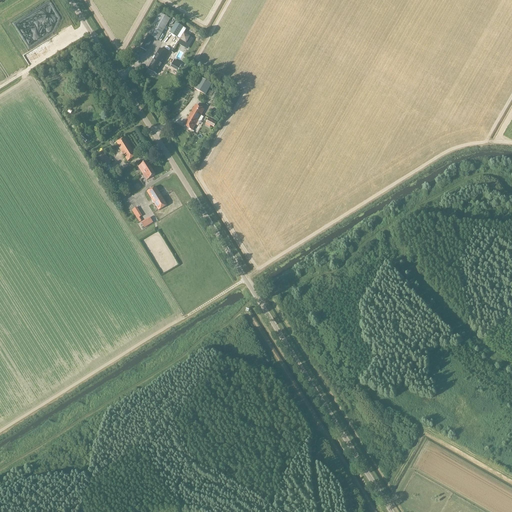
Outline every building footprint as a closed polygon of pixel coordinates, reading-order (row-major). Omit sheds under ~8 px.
[(158,41),(170,20),(159,14),(140,48),(146,52),(153,38),(158,41)] [(179,40),(183,33),(184,33),(186,29),(175,23),(169,34),(179,40)] [(183,33),(179,40),(186,44),(190,37),(183,33)] [(157,74),(168,54),(160,49),(148,69),(157,74)] [(177,71),(180,66),(173,62),(170,66),(175,69),(174,69),(177,71)] [(205,95),(211,84),(200,78),(194,88),(205,95)] [(192,131),(204,110),(195,105),(184,126),(192,131)] [(213,127),(216,123),(208,118),(206,122),(211,125),(210,126),(213,127)] [(128,162),(136,156),(124,138),(116,143),(128,162)] [(99,159),(104,167),(106,169),(112,165),(103,151),(97,155),(99,159)] [(143,173),(151,168),(146,162),(138,167),(141,171),(143,173)] [(151,168),(143,173),(145,177),(144,177),(147,180),(155,175),(151,168)] [(155,187),(147,192),(158,211),(167,205),(155,187)] [(152,223),(149,217),(141,222),(144,228),(152,223)]
